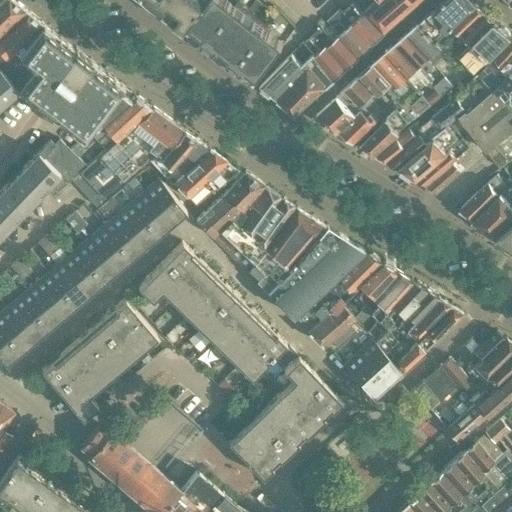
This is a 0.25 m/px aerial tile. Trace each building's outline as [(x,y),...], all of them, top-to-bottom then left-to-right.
[(0,0),(0,30),(25,8),(26,8),(14,0),(0,0)] [(173,20),(183,28),(203,0),(146,0),(161,11),(173,20)] [(203,0),(183,28),(255,80),(285,38),(268,25),(270,22),(260,14),(266,5),(259,0),(254,0),(250,6),(241,0),(238,0),(238,1),(236,0),(203,0)] [(375,0),(366,9),(385,31),(419,0),(375,0)] [(441,0),(436,5),(428,13),(438,23),(445,30),(451,25),(475,4),(470,0),(441,0)] [(353,1),(343,10),(353,21),(353,22),(372,43),(385,31),(366,9),(363,12),(353,1)] [(485,11),(475,4),(451,25),(462,34),(485,11)] [(0,63),(7,58),(6,57),(14,48),(43,22),(25,8),(0,30),(0,63)] [(346,27),(340,33),(360,55),(373,43),(372,43),(353,22),(353,21),(343,10),(341,8),(329,19),(335,26),(340,21),(346,27)] [(494,19),(485,11),(462,34),(471,42),(494,19)] [(428,13),(417,23),(434,41),(440,35),(445,30),(438,23),(428,13)] [(511,33),(494,19),(471,42),(457,57),(472,74),(486,59),(492,53),(511,33)] [(0,63),(0,104),(18,89),(33,101),(32,102),(47,113),(49,114),(50,114),(81,138),(91,128),(92,129),(103,120),(132,93),(133,92),(132,92),(123,85),(123,84),(91,60),(92,59),(77,48),(75,46),(75,47),(43,22),(14,48),(6,57),(7,58),(0,63)] [(427,57),(434,65),(442,58),(447,64),(452,60),(443,51),(439,46),(434,41),(417,23),(406,33),(427,57)] [(321,48),(315,54),(335,77),(349,65),(360,55),(340,33),(334,39),(326,30),(323,33),(321,31),(324,28),(322,26),(310,36),(321,48)] [(416,66),(428,80),(430,83),(434,79),(427,72),(434,65),(427,57),(406,33),(395,42),(416,66)] [(439,46),(443,51),(449,45),(440,35),(434,41),(439,46)] [(503,64),(511,54),(511,37),(495,55),(503,64)] [(261,85),(279,99),(280,97),(306,70),(302,66),(306,63),(309,67),(326,85),(335,77),(315,54),(314,53),(304,42),(298,47),(294,51),(292,52),(262,83),(261,84),(261,85)] [(384,52),(406,76),(413,84),(420,78),(425,84),(428,80),(416,66),(395,42),(384,52)] [(394,85),(400,92),(402,95),(407,90),(409,92),(415,86),(413,84),(406,76),(384,52),(373,61),(392,83),(394,85)] [(495,55),(493,54),(492,53),(486,59),(487,60),(488,62),(468,82),(468,86),(456,95),(466,107),(468,109),(499,83),(502,80),(500,78),(502,75),(501,73),(503,71),(500,68),(503,64),(495,55)] [(510,71),(511,69),(511,54),(503,64),(510,71)] [(386,87),(400,104),(406,98),(402,95),(400,92),(394,85),(392,83),(373,61),(360,73),(376,91),(380,94),(386,87)] [(280,97),(279,99),(296,112),(326,85),(309,67),(306,70),(280,97)] [(511,97),(511,69),(510,71),(502,80),(499,83),(511,97)] [(433,85),(435,88),(441,94),(452,85),(447,79),(444,76),(433,85)] [(501,166),(510,158),(496,142),(511,130),(511,97),(499,83),(468,109),(466,107),(459,113),(486,148),(501,166)] [(435,88),(425,97),(430,103),(441,94),(435,88)] [(361,107),(360,106),(344,89),(335,97),(316,115),(338,130),(352,116),(361,107)] [(151,105),(133,92),(132,93),(103,120),(92,129),(90,132),(96,138),(105,148),(117,137),(136,119),(150,106),(151,105)] [(415,99),(410,104),(418,113),(423,109),(430,103),(425,97),(423,93),(416,100),(415,99)] [(459,113),(466,107),(456,95),(431,116),(434,118),(442,128),(447,124),(459,113)] [(406,98),(400,104),(391,111),(358,144),(373,154),(375,151),(393,136),(408,121),(418,113),(410,104),(406,98)] [(361,107),(352,116),(338,130),(355,142),(378,119),(364,104),(361,107)] [(184,129),(151,105),(150,106),(136,119),(117,137),(105,148),(88,164),(81,171),(87,178),(93,184),(99,191),(104,196),(148,158),(154,153),(157,155),(167,146),(170,143),(174,138),(184,129)] [(398,166),(442,128),(434,118),(421,128),(423,130),(389,160),(398,166)] [(378,152),(389,160),(423,130),(421,128),(421,127),(416,121),(378,152)] [(458,138),(447,124),(442,128),(398,166),(416,177),(450,149),(448,146),(458,138)] [(81,138),(70,147),(79,155),(96,138),(90,132),(92,129),(91,128),(81,138)] [(195,137),(184,129),(174,138),(170,143),(167,146),(157,155),(171,167),(176,161),(179,157),(187,148),(195,137)] [(511,156),(511,130),(496,142),(510,158),(511,156)] [(148,158),(172,183),(174,181),(173,180),(184,170),(198,157),(209,147),(195,137),(187,148),(179,157),(176,161),(171,167),(157,155),(154,153),(148,158)] [(88,164),(79,155),(70,147),(69,148),(59,138),(54,143),(50,139),(38,151),(0,190),(0,234),(45,188),(52,195),(81,171),(88,164)] [(173,180),(174,181),(188,195),(196,202),(212,188),(235,166),(225,159),(209,147),(198,157),(186,168),(173,180)] [(425,184),(426,183),(453,160),(457,157),(450,149),(416,177),(415,178),(425,184)] [(453,160),(426,183),(436,191),(436,190),(463,168),(453,160)] [(460,208),(475,218),(511,181),(511,176),(504,168),(503,169),(482,187),(461,207),(460,208)] [(72,180),(78,186),(87,178),(81,171),(72,180)] [(248,199),(263,183),(246,171),(225,191),(241,207),(248,199)] [(87,178),(78,186),(84,193),(93,184),(87,178)] [(159,178),(144,190),(157,204),(172,222),(186,210),(171,192),(159,178)] [(511,181),(475,218),(493,231),(511,215),(511,181)] [(213,236),(247,270),(296,205),(263,183),(248,199),(241,207),(245,211),(240,223),(232,216),(213,236)] [(99,191),(93,184),(84,193),(90,199),(99,191)] [(144,190),(131,201),(143,216),(158,234),(172,222),(157,204),(144,190)] [(99,191),(90,199),(96,206),(105,198),(104,196),(99,191)] [(225,191),(217,199),(234,214),(232,216),(240,223),(245,211),(241,207),(225,191)] [(196,219),(213,236),(232,216),(234,214),(217,199),(196,219)] [(131,201),(117,213),(130,228),(144,245),(158,234),(143,216),(131,201)] [(247,270),(256,279),(312,215),(296,205),(247,270)] [(66,218),(71,225),(81,217),(75,210),(66,218)] [(117,213),(103,225),(116,240),(131,257),(144,245),(130,228),(117,213)] [(256,279),(267,290),(326,224),(312,215),(256,279)] [(81,217),(71,225),(77,232),(82,228),(87,224),(81,217)] [(511,220),(496,234),(498,235),(497,238),(502,241),(505,239),(507,241),(506,244),(511,247),(511,245),(511,220)] [(267,290),(293,315),(364,249),(343,235),(326,224),(267,290)] [(103,225),(89,236),(102,252),(117,269),(131,257),(116,240),(103,225)] [(48,234),(38,242),(44,249),(53,241),(48,234)] [(89,236),(76,248),(88,263),(103,280),(117,269),(102,252),(89,236)] [(53,241),(44,249),(50,256),(55,251),(59,248),(53,241)] [(286,342),(182,241),(138,286),(152,300),(162,290),(173,301),(251,378),(270,358),(286,342)] [(75,275),(89,292),(103,280),(88,263),(76,248),(62,260),(75,275)] [(340,299),(359,281),(382,260),(364,249),(293,315),(308,329),(340,299)] [(11,265),(16,272),(26,264),(20,257),(11,265)] [(57,264),(48,272),(60,287),(75,304),(89,292),(75,275),(62,260),(57,264)] [(371,294),(394,268),(382,260),(359,281),(365,288),(371,294)] [(16,272),(22,279),(27,275),(32,271),(26,264),(16,272)] [(375,318),(386,328),(387,327),(377,316),(390,302),(411,279),(394,268),(371,294),(363,302),(364,303),(354,315),(351,317),(365,329),(375,318)] [(48,272),(34,283),(47,298),(61,316),(75,304),(60,287),(48,272)] [(377,316),(387,327),(388,328),(394,322),(388,316),(396,308),(402,313),(403,312),(426,288),(411,279),(390,302),(377,316)] [(34,283),(20,295),(33,310),(48,327),(61,316),(47,298),(34,283)] [(387,327),(398,338),(438,296),(426,288),(403,312),(406,314),(399,321),(401,324),(397,328),(393,324),(394,322),(388,328),(387,327)] [(20,295),(7,307),(19,321),(34,339),(48,327),(33,310),(20,295)] [(392,361),(415,338),(416,337),(450,304),(438,296),(398,338),(387,327),(386,328),(374,341),(392,361)] [(143,348),(157,336),(125,298),(41,369),(82,417),(97,404),(88,394),(103,382),(115,371),(130,359),(143,348)] [(323,344),(351,317),(354,315),(340,299),(308,329),(323,344)] [(450,304),(416,337),(424,347),(441,332),(462,311),(450,304)] [(7,307),(0,312),(0,326),(5,333),(20,351),(34,339),(19,321),(7,307)] [(349,324),(340,332),(347,339),(356,331),(349,324)] [(0,326),(0,355),(6,363),(9,360),(20,351),(5,333),(0,326)] [(347,339),(340,332),(331,341),(338,347),(347,339)] [(484,359),(508,339),(497,332),(474,350),(484,359)] [(416,337),(415,338),(392,361),(400,369),(424,347),(416,337)] [(371,338),(357,351),(386,382),(400,369),(392,361),(374,341),(371,338)] [(480,380),(511,352),(511,342),(508,339),(484,359),(471,371),(480,380)] [(283,369),(298,355),(289,346),(274,360),(283,369)] [(386,382),(357,351),(343,363),(372,395),(386,382)] [(483,395),(511,369),(511,352),(480,380),(474,385),(478,390),(479,390),(482,394),(483,395)] [(241,428),(228,441),(262,477),(271,467),(272,467),(260,454),(267,448),(279,460),(280,460),(297,443),(298,442),(286,429),(293,423),(305,435),(306,435),(323,418),(324,417),(312,404),(319,398),(331,410),(332,410),(341,401),(298,355),(283,369),(293,379),(241,428)] [(449,356),(440,364),(456,384),(466,375),(449,356)] [(440,364),(422,379),(440,399),(441,398),(440,398),(455,384),(456,384),(440,364)] [(474,402),(475,401),(486,414),(493,408),(511,391),(511,369),(483,395),(482,394),(479,390),(478,390),(470,397),(474,402)] [(412,389),(428,408),(437,400),(438,401),(440,399),(422,379),(412,389)] [(0,451),(13,432),(5,427),(15,413),(13,411),(0,401),(0,451)] [(446,427),(445,428),(456,439),(480,419),(486,414),(475,401),(474,402),(446,427)] [(485,431),(494,442),(498,438),(505,448),(509,452),(511,449),(511,438),(506,431),(509,428),(499,417),(484,430),(485,431)] [(153,511),(161,511),(181,490),(110,430),(108,432),(99,424),(81,446),(90,454),(88,456),(153,511)] [(506,480),(507,482),(511,477),(511,449),(509,452),(505,448),(502,451),(494,442),(485,431),(476,438),(493,459),(490,462),(492,465),(506,480)] [(463,448),(498,487),(506,480),(492,465),(490,462),(493,459),(476,438),(475,437),(463,448)] [(482,493),(486,498),(498,487),(463,448),(452,459),(473,483),(479,477),(485,483),(484,484),(487,488),(482,493)] [(103,511),(16,452),(0,474),(0,499),(18,511),(103,511)] [(474,508),(480,503),(486,498),(482,493),(481,492),(476,497),(474,494),(473,495),(467,489),(473,483),(452,459),(440,470),(474,508)] [(469,511),(474,508),(440,470),(429,480),(450,505),(457,498),(466,508),(460,511),(469,511)] [(246,511),(232,502),(196,471),(181,490),(161,511),(246,511)] [(418,491),(436,511),(456,511),(455,511),(443,511),(450,505),(429,480),(418,491)] [(511,511),(511,487),(507,482),(506,480),(498,487),(486,498),(480,503),(487,511),(511,511)] [(436,511),(418,491),(406,502),(414,511),(436,511)] [(414,511),(406,502),(395,511),(394,511),(414,511)] [(487,511),(480,503),(474,508),(469,511),(487,511)]
